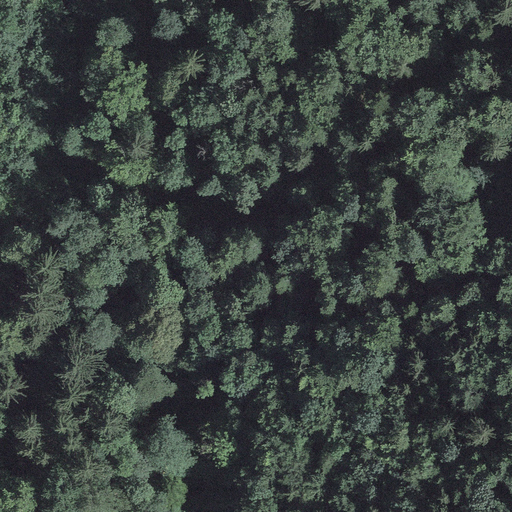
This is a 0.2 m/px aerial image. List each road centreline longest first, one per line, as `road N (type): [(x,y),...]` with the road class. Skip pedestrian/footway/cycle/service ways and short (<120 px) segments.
road 1 (track): [(55,0),(185,407),(182,511)]
road 2 (track): [(301,511),(367,385),(449,279),(483,246),(511,234)]
